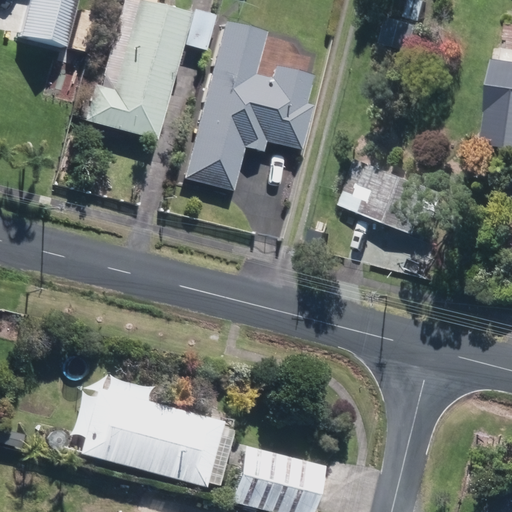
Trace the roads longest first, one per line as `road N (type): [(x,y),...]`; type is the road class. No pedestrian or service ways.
road 1 (tertiary): [(431,350),(0,240)]
road 2 (track): [(276,311),(351,0)]
road 3 (residential): [(390,511),(431,350)]
